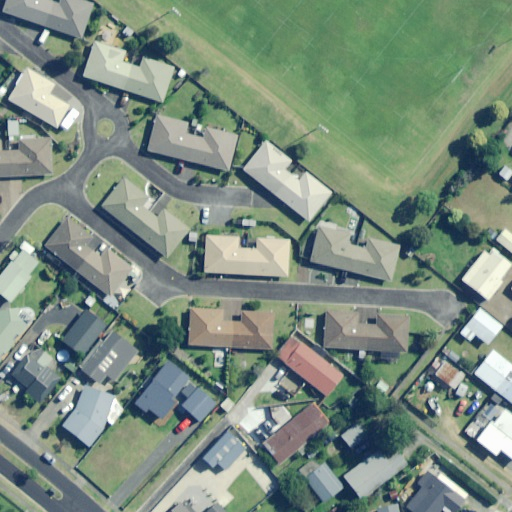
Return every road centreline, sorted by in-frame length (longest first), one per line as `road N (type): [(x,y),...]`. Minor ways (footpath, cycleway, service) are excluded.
road 1 (residential): [(59,187),(180,284),(433,299),(456,315)]
road 2 (residential): [(251,196),(178,188),(121,137)]
road 3 (residential): [(0,23),(105,106)]
road 4 (residential): [(0,429),(94,511)]
